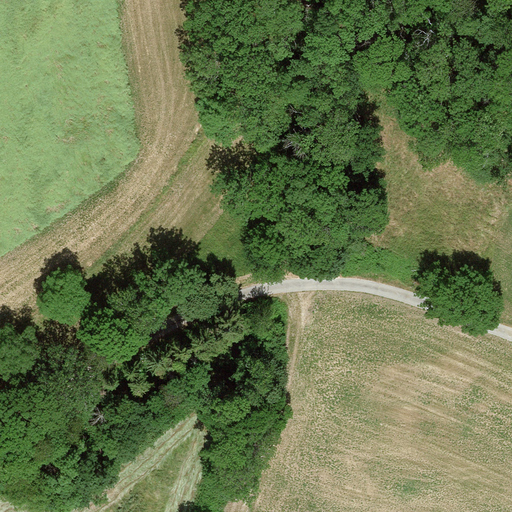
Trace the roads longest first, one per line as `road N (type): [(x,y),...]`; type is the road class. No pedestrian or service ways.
road 1 (track): [(0,435),(205,306),(256,286),(350,280),(427,296),(511,331)]
road 2 (track): [(236,511),(288,368),(302,281)]
